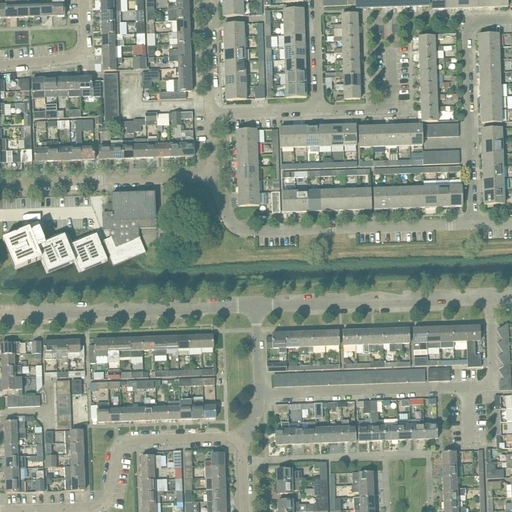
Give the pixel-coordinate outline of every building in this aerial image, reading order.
[(53,17),(52,0),(40,0),(40,5),(41,17),(53,17)] [(52,0),(53,17),(64,16),(63,0),(52,0)] [(122,12),(121,0),(101,1),(101,13),(120,12),(122,12)] [(176,0),(176,4),(167,4),(168,10),(189,9),(188,0),(176,0)] [(367,0),(355,0),(356,6),(356,9),(368,8),(367,0)] [(367,0),(368,8),(380,8),(379,0),(367,0)] [(445,10),(444,0),(431,0),(432,10),(445,10)] [(456,0),(444,0),(445,10),(457,9),(456,0)] [(469,0),(456,0),(457,9),(470,9),(469,0)] [(481,0),(469,0),(470,9),(482,8),(481,0)] [(495,8),(494,0),(481,0),(482,8),(495,8)] [(243,4),(222,4),(223,17),(243,16),(243,4)] [(17,18),(17,5),(5,6),(6,18),(17,18)] [(29,5),(17,5),(17,18),(29,17),(29,5)] [(40,5),(29,5),(29,17),(41,17),(40,5)] [(189,21),(189,9),(168,10),(168,22),(177,22),(189,21)] [(283,23),(304,23),(303,10),(283,10),(283,23)] [(138,11),(136,11),(136,23),(144,23),(144,11),(138,11)] [(120,12),(101,13),(101,24),(120,24),(120,12)] [(342,27),(358,27),(357,14),(341,15),(342,25),(334,26),(334,30),(342,30),(342,27)] [(189,21),(177,22),(177,33),(190,33),(189,21)] [(144,23),(136,23),(137,32),(145,32),(144,23)] [(304,23),(283,23),(284,36),(304,35),(304,23)] [(120,24),(101,24),(102,36),(121,35),(120,24)] [(224,38),(244,37),(244,24),(223,25),(224,38)] [(342,37),(334,38),(328,38),(328,42),(342,42),(342,39),(358,39),(358,27),(342,27),(342,30),(342,37)] [(190,33),(177,33),(169,34),(169,46),(178,45),(190,45),(190,33)] [(454,34),(443,35),(434,35),(434,37),(418,37),(419,50),(435,49),(435,47),(435,40),(455,39),(454,34)] [(123,35),(121,35),(102,36),(102,48),(115,47),(115,42),(123,41),(123,35)] [(145,35),(137,35),(137,44),(145,44),(145,35)] [(305,48),(304,35),(284,36),(284,48),(305,48)] [(479,48),(499,47),(498,35),(478,35),(479,48)] [(245,50),(244,37),(224,38),(224,50),(245,50)] [(342,39),(342,42),(342,49),(334,50),(334,54),(343,54),(342,51),(358,51),(358,39),(342,39)] [(178,45),(178,51),(168,52),(168,57),(190,57),(190,45),(178,45)] [(115,47),(102,48),(103,60),(115,59),(115,47)] [(435,49),(419,50),(419,62),(436,61),(435,59),(435,52),(443,51),(443,47),(435,47),(435,49)] [(499,47),(479,48),(479,61),(499,60),(499,47)] [(305,60),(305,48),(284,48),(285,61),(305,60)] [(245,62),(245,50),(224,50),(224,63),(245,62)] [(343,61),(335,62),(326,62),(326,66),(343,66),(343,64),(359,63),(358,51),(342,51),(343,54),(343,61)] [(190,57),(168,57),(169,63),(178,63),(178,69),(191,68),(190,57)] [(133,58),(133,70),(146,70),(145,58),(133,58)] [(121,59),(115,59),(103,60),(103,71),(116,71),(116,65),(122,65),(121,59)] [(443,59),(435,59),(436,61),(419,62),(420,74),(436,73),(436,71),(435,64),(444,63),(443,59)] [(305,73),(305,60),(285,61),(285,73),(305,73)] [(499,60),(479,61),(479,73),(500,73),(499,60)] [(245,75),(245,62),(224,63),(225,75),(245,75)] [(343,64),(343,66),(343,73),(335,74),(335,78),(336,78),(343,78),(343,76),(359,75),(359,63),(343,64)] [(191,68),(178,69),(179,78),(173,79),(173,81),(191,80),(191,68)] [(150,70),(148,70),(149,73),(141,73),(142,82),(157,81),(160,81),(159,79),(159,69),(150,70)] [(436,73),(420,74),(420,86),(436,86),(436,83),(436,76),(444,75),(444,71),(436,71),(436,73)] [(305,73),(285,73),(285,86),(306,85),(305,73)] [(500,73),(479,73),(480,86),(500,85),(500,73)] [(246,87),(245,75),(225,75),(225,88),(246,87)] [(343,76),(343,78),(344,85),(335,85),(335,90),(344,90),(344,88),(360,87),(359,75),(343,76)] [(79,78),(80,98),(85,98),(85,96),(91,96),(91,98),(100,97),(100,81),(91,81),(91,77),(79,78)] [(68,97),(68,78),(56,79),(57,97),(68,97)] [(79,78),(68,78),(68,97),(69,99),(80,98),(79,78)] [(29,79),(20,80),(20,92),(29,91),(29,79)] [(45,92),(44,79),(32,79),(32,92),(45,92)] [(57,97),(56,79),(44,79),(45,92),(45,98),(57,97)] [(191,80),(173,81),(173,91),(159,92),(159,99),(175,98),(175,93),(192,92),(191,80)] [(444,83),(436,83),(436,86),(420,86),(420,98),(437,98),(437,95),(436,87),(444,87),(444,83)] [(306,85),(285,86),(286,99),(306,98),(306,85)] [(501,97),(500,85),(480,86),(480,98),(501,97)] [(264,86),(259,87),(255,87),(255,99),(264,99),(264,86)] [(246,100),(246,87),(225,88),(226,101),(246,100)] [(344,88),(344,90),(344,97),(336,97),(336,102),(345,102),(345,100),(360,100),(360,87),(344,88)] [(445,95),(437,95),(437,98),(420,98),(421,110),(437,110),(437,107),(437,99),(445,99),(445,95)] [(501,110),(501,97),(480,98),(481,111),(501,110)] [(437,110),(421,110),(421,122),(437,122),(437,111),(445,111),(445,106),(437,107),(437,110)] [(69,110),(69,112),(69,119),(81,118),(81,113),(81,110),(69,110)] [(501,110),(481,111),(481,123),(501,123),(501,110)] [(181,125),(180,120),(180,113),(171,113),(172,126),(181,125)] [(168,115),(156,115),(157,121),(157,126),(162,125),(169,125),(169,121),(168,115)] [(93,120),(81,120),(81,131),(93,131),(93,120)] [(145,120),(133,120),(133,124),(134,132),(140,132),(140,126),(145,126),(145,121),(145,120)] [(58,125),(58,122),(46,122),(46,130),(55,129),(55,126),(58,125)] [(134,136),(134,132),(133,124),(122,124),(122,130),(127,130),(127,136),(134,136)] [(343,126),(343,146),(356,146),(355,125),(343,126)] [(422,138),(422,125),(409,126),(409,146),(422,146),(422,138)] [(330,126),(318,127),(318,147),(331,147),(330,126)] [(343,146),(343,126),(330,126),(331,147),(343,146)] [(396,126),(384,127),(384,147),(397,147),(396,126)] [(409,126),(396,126),(397,147),(409,146),(409,126)] [(30,127),(24,127),(21,127),(22,139),(24,139),(30,138),(30,127)] [(293,148),(293,127),(280,128),(280,148),(293,148)] [(305,127),(293,127),(293,148),(306,147),(305,127)] [(318,147),(318,127),(305,127),(306,147),(318,147)] [(372,147),(371,127),(359,127),(359,148),(372,147)] [(384,147),(384,127),(371,127),(372,147),(384,147)] [(482,142),(502,142),(502,129),(481,129),(482,142)] [(236,144),(257,143),(256,130),(236,131),(236,144)] [(181,139),(182,157),(194,157),(193,139),(186,139),(186,137),(181,138),(181,139)] [(158,145),(158,139),(146,140),(146,158),(158,158),(158,145)] [(176,145),(169,145),(170,157),(182,157),(181,139),(176,140),(176,145)] [(146,158),(146,140),(134,140),(134,142),(135,159),(146,158)] [(135,159),(134,142),(122,143),(123,147),(123,159),(135,159)] [(502,142),(482,142),(482,155),(503,154),(502,142)] [(262,143),(257,143),(236,144),(237,157),(262,156),(262,143)] [(169,145),(158,145),(158,158),(170,157),(169,145)] [(111,160),(111,147),(99,147),(99,150),(99,160),(111,160)] [(123,159),(123,147),(111,147),(111,160),(123,159)] [(70,148),(58,149),(59,161),(70,161),(70,148)] [(82,161),(82,148),(70,148),(70,161),(82,161)] [(94,148),(82,148),(82,161),(94,160),(94,148)] [(47,162),(46,149),(34,150),(35,162),(47,162)] [(59,161),(58,149),(46,149),(47,162),(59,161)] [(24,151),(21,151),(21,163),(32,162),(31,150),(24,151)] [(503,154),(482,155),(483,167),(503,167),(503,154)] [(262,168),(262,156),(237,157),(237,169),(258,168),(262,168)] [(503,179),(503,167),(483,167),(483,180),(503,179)] [(258,168),(237,169),(238,182),(258,181),(258,168)] [(504,192),(503,179),(483,180),(483,192),(504,192)] [(274,193),(279,193),(278,180),(273,180),(266,181),(267,186),(273,186),(274,193)] [(259,193),(258,181),(238,182),(238,194),(259,193)] [(346,211),(345,190),(345,182),(332,183),(333,191),(333,211),(346,211)] [(449,187),(449,207),(462,207),(461,186),(449,187)] [(437,208),(436,187),(424,188),(424,208),(437,208)] [(449,187),(436,187),(437,208),(449,207),(449,187)] [(411,188),(399,189),(399,209),(412,209),(411,188)] [(424,208),(424,188),(411,188),(412,209),(424,208)] [(387,209),(386,189),(373,189),(374,210),(387,209)] [(399,209),(399,189),(386,189),(387,209),(399,209)] [(357,190),(345,190),(346,211),(358,210),(357,190)] [(357,190),(358,210),(371,210),(371,200),(370,190),(357,190)] [(320,191),(308,192),(308,212),(321,212),(320,191)] [(333,191),(320,191),(321,212),(333,211),(333,191)] [(296,213),(295,192),(282,193),(283,213),(296,213)] [(308,192),(295,192),(296,213),(308,212),(308,192)] [(504,192),(483,192),(484,205),(504,204),(504,192)] [(259,193),(238,194),(239,207),(259,206),(259,193)] [(279,193),(274,193),(271,193),(271,206),(279,205),(279,193)] [(112,215),(102,215),(103,230),(114,230),(115,239),(112,240),(111,237),(110,237),(115,249),(140,238),(138,238),(138,229),(146,229),(156,228),(156,225),(156,220),(155,194),(111,196),(112,215)] [(280,213),(279,205),(271,206),(272,214),(280,213)] [(27,230),(2,240),(14,270),(40,260),(46,274),(74,263),(79,273),(107,262),(97,235),(68,247),(64,236),(43,245),(35,225),(27,228),(27,230)] [(113,246),(109,248),(114,259),(111,260),(111,261),(113,266),(137,256),(145,253),(144,248),(140,239),(140,238),(115,249),(113,246)] [(503,341),(506,340),(504,336),(508,333),(504,326),(496,331),(502,340),(503,341)] [(466,342),(465,327),(453,328),(453,342),(466,342)] [(479,327),(465,327),(466,342),(466,349),(474,349),(474,342),(480,341),(479,327)] [(440,343),(439,328),(426,329),(427,350),(440,350),(440,343)] [(453,342),(453,328),(439,328),(440,343),(453,342)] [(403,350),(402,344),(409,344),(409,329),(395,330),(396,351),(403,350)] [(427,350),(426,329),(413,329),(414,352),(427,352),(427,350)] [(382,330),(369,331),(370,355),(376,354),(376,345),(383,345),(382,330)] [(396,351),(395,330),(382,330),(383,345),(389,345),(389,354),(396,353),(396,351)] [(356,346),(356,331),(342,331),(343,347),(356,346)] [(370,355),(369,331),(356,331),(356,346),(363,346),(363,355),(370,355)] [(325,332),(312,333),(312,348),(325,347),(325,332)] [(325,332),(325,347),(339,347),(338,332),(325,332)] [(286,348),(285,333),(272,334),(272,339),(266,339),(266,349),(278,349),(278,354),(286,353),(286,348)] [(298,333),(285,333),(286,348),(299,348),(298,333)] [(312,333),(298,333),(299,348),(299,356),(308,355),(307,348),(312,348),(312,333)] [(200,336),(189,337),(189,349),(201,349),(200,336)] [(200,336),(201,349),(213,348),(213,336),(200,336)] [(177,337),(165,338),(166,350),(177,350),(177,337)] [(189,337),(177,337),(177,350),(189,349),(189,337)] [(142,351),(142,338),(130,339),(131,358),(142,358),(142,351)] [(154,351),(153,338),(142,338),(142,351),(154,351)] [(166,350),(165,338),(153,338),(154,351),(154,356),(166,356),(166,350)] [(119,352),(118,339),(106,340),(107,358),(107,357),(112,357),(112,353),(119,352)] [(130,339),(118,339),(119,352),(119,359),(131,358),(130,339)] [(107,358),(106,340),(94,340),(95,346),(89,346),(89,364),(95,364),(95,358),(107,358)] [(503,341),(502,340),(497,344),(503,354),(504,355),(507,352),(504,348),(509,345),(506,340),(503,341)] [(67,341),(56,342),(56,360),(61,360),(61,357),(68,357),(68,354),(67,341)] [(79,341),(67,341),(68,354),(80,353),(79,341)] [(41,342),(32,342),(32,355),(35,354),(41,354),(41,342)] [(56,360),(56,342),(44,342),(44,360),(56,360)] [(1,355),(14,355),(14,343),(1,344),(1,355)] [(474,349),(466,349),(467,359),(467,360),(467,365),(467,368),(476,368),(481,368),(481,365),(480,359),(480,356),(475,356),(474,349)] [(504,355),(503,354),(497,357),(503,367),(504,368),(508,365),(505,359),(509,356),(507,352),(504,355)] [(14,367),(14,355),(1,355),(2,367),(14,367)] [(427,366),(427,362),(427,358),(414,358),(414,367),(427,366)] [(286,364),(273,364),(267,364),(267,372),(273,372),(286,372),(286,364)] [(504,368),(503,367),(498,370),(503,379),(505,381),(510,378),(505,371),(510,368),(508,365),(504,368)] [(14,367),(2,367),(2,379),(21,379),(21,367),(14,367)] [(439,382),(438,369),(428,370),(428,382),(439,382)] [(450,369),(438,369),(439,382),(450,382),(450,369)] [(42,378),(36,378),(36,387),(33,388),(33,396),(42,387),(42,378)] [(505,381),(503,379),(498,382),(499,391),(511,391),(506,382),(510,379),(510,378),(505,381)] [(21,385),(21,379),(2,379),(3,391),(7,391),(7,397),(22,397),(21,385)] [(81,395),(81,381),(72,381),(72,396),(81,395)] [(383,407),(382,401),(370,402),(370,413),(377,413),(377,407),(383,407)] [(370,413),(370,402),(356,402),(357,408),(363,408),(364,413),(370,413)] [(108,410),(109,410),(109,403),(97,404),(97,423),(109,423),(108,410)] [(327,408),(327,404),(314,404),(314,409),(315,416),(322,416),(322,408),(327,408)] [(288,413),(287,405),(274,406),(274,413),(288,413)] [(301,409),(301,405),(287,405),(288,413),(288,410),(301,409)] [(203,407),(204,419),(216,419),(215,406),(203,407)] [(180,420),(180,407),(168,408),(168,420),(180,420)] [(192,420),(191,407),(180,407),(180,420),(192,420)] [(203,407),(191,407),(192,420),(204,419),(203,407)] [(156,421),(156,408),(144,409),(145,421),(156,421)] [(168,408),(156,408),(156,421),(168,420),(168,408)] [(121,409),(109,410),(108,410),(109,423),(121,422),(121,409)] [(133,422),(133,409),(121,409),(121,422),(133,422)] [(145,421),(144,409),(133,409),(133,422),(145,421)] [(364,413),(364,428),(357,428),(358,442),(371,442),(371,427),(370,413),(364,413)] [(371,427),(371,442),(384,441),(384,427),(383,422),(377,422),(377,415),(370,415),(371,427)] [(25,429),(17,429),(16,422),(25,422),(25,417),(10,417),(10,422),(4,422),(4,435),(25,434),(25,429)] [(411,440),(410,426),(410,420),(396,421),(397,426),(397,441),(411,440)] [(355,428),(349,428),(349,421),(341,421),(341,428),(342,443),(356,442),(355,428)] [(289,445),(289,430),(288,423),(281,423),(281,430),(275,431),(276,446),(289,445)] [(308,423),(308,429),(302,430),(302,445),(316,444),(315,429),(315,423),(308,423)] [(423,425),(410,426),(411,440),(424,440),(423,425)] [(423,425),(424,440),(437,439),(437,425),(423,425)] [(397,441),(397,426),(384,427),(384,441),(397,441)] [(341,428),(328,429),(329,443),(342,443),(341,428)] [(328,429),(315,429),(316,444),(329,443),(328,429)] [(302,430),(289,430),(289,445),(302,445),(302,430)] [(83,431),(70,432),(66,432),(66,444),(83,443),(83,431)] [(45,445),(50,444),(53,444),(52,432),(45,432),(45,445)] [(25,437),(25,434),(4,435),(5,446),(17,446),(17,437),(25,437)] [(83,455),(83,443),(66,444),(66,456),(71,455),(83,455)] [(17,446),(5,446),(5,458),(18,457),(17,446)] [(486,463),(495,463),(490,462),(490,450),(485,450),(486,463)] [(192,467),(192,461),(191,451),(184,451),(184,468),(192,467)] [(174,452),(174,462),(167,463),(168,468),(177,468),(181,468),(181,452),(174,452)] [(442,466),(456,465),(456,452),(442,453),(442,466)] [(204,467),(224,466),(224,454),(211,455),(211,462),(204,462),(204,467)] [(84,467),(83,455),(71,455),(71,467),(84,467)] [(55,456),(45,457),(45,468),(55,467),(55,456)] [(25,457),(18,457),(5,458),(5,470),(23,469),(25,469),(25,457)] [(141,469),(154,469),(161,468),(161,463),(154,464),(153,457),(141,457),(141,469)] [(327,481),(326,469),(326,463),(314,463),(315,469),(322,469),(322,481),(327,481)] [(495,471),(495,463),(486,463),(486,479),(504,479),(503,470),(495,471)] [(456,465),(442,466),(443,478),(456,477),(456,465)] [(224,466),(204,467),(205,479),(206,479),(225,478),(224,466)] [(84,479),(84,467),(71,467),(64,467),(65,479),(72,479),(84,479)] [(192,467),(184,468),(184,480),(192,479),(192,467)] [(23,469),(5,470),(6,482),(24,481),(23,469)] [(154,480),(154,469),(141,469),(142,481),(154,480)] [(277,482),(301,482),(301,475),(296,475),(296,477),(292,477),(291,470),(277,470),(277,482)] [(359,486),(373,485),(373,473),(359,473),(359,486)] [(457,490),(456,477),(443,478),(443,490),(457,490)] [(225,490),(225,478),(206,479),(206,491),(225,490)] [(84,479),(72,479),(65,479),(65,491),(85,491),(84,479)] [(193,491),(192,479),(184,480),(185,492),(193,491)] [(44,480),(37,480),(35,480),(36,492),(44,492),(44,480)] [(155,492),(154,480),(142,481),(142,493),(155,492)] [(32,481),(24,481),(6,482),(6,494),(32,493),(32,481)] [(327,481),(322,481),(314,481),(314,496),(316,496),(316,497),(327,496),(327,481)] [(301,488),(301,482),(277,482),(277,494),(292,494),(292,491),(299,491),(299,488),(301,488)] [(487,499),(492,499),(501,498),(501,482),(487,483),(487,499)] [(373,485),(359,486),(360,498),(374,498),(373,485)] [(466,489),(457,490),(443,490),(444,503),(457,502),(457,497),(466,497),(466,489)] [(225,490),(206,491),(207,502),(225,502),(225,490)] [(193,491),(185,492),(185,503),(193,503),(193,491)] [(155,492),(142,493),(142,504),(155,504),(160,504),(160,496),(164,496),(164,492),(155,492)] [(327,496),(316,497),(316,511),(314,511),(327,511),(327,496)] [(374,498),(360,498),(353,498),(353,510),(354,510),(374,510),(374,498)] [(298,503),(293,503),(293,501),(278,501),(278,511),(305,511),(305,505),(298,505),(298,503)] [(225,511),(225,502),(207,502),(207,511),(225,511)] [(458,508),(457,502),(444,503),(443,511),(465,511),(466,508),(458,508)] [(193,511),(193,503),(185,503),(185,511),(193,511)]
